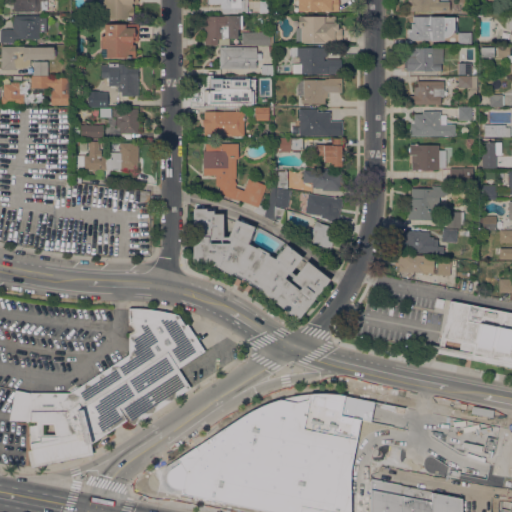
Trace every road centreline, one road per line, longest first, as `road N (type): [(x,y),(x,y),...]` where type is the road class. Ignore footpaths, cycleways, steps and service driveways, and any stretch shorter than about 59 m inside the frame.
road 1 (residential): [(291,347),(340,299),(370,231),(374,0)]
road 2 (residential): [(163,285),(170,0)]
road 3 (primary): [(137,451),(74,472),(0,481)]
road 4 (secondary): [(291,347),(427,383)]
road 5 (secondary): [(211,401),(343,364)]
